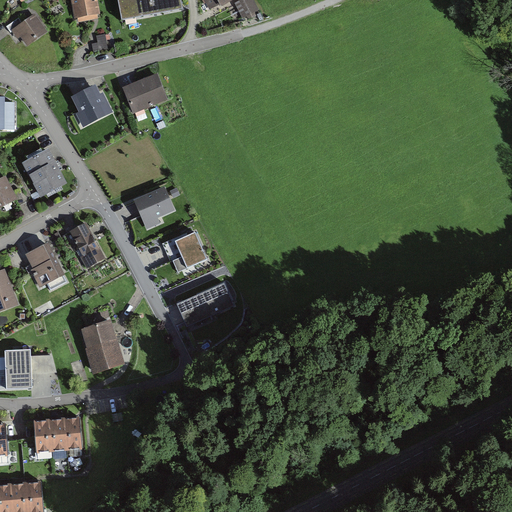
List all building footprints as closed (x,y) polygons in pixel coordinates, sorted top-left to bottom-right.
[(98,0),(71,0),(75,20),(78,20),(79,23),(99,20),(98,16),(101,16),(98,0)] [(182,0),(118,0),(122,23),(184,12),(182,0)] [(203,0),(210,11),(220,6),(221,7),(234,0),(203,0)] [(245,0),(235,5),(242,18),(258,10),(252,0),(245,0)] [(22,23),(19,19),(5,28),(15,42),(20,39),(26,49),(48,34),(35,15),(22,23)] [(108,34),(96,34),(96,49),(108,50),(108,34)] [(158,77),(124,90),(133,114),(167,101),(158,77)] [(101,96),(96,87),(73,99),(80,113),(76,115),(83,127),(112,114),(104,94),(101,96)] [(5,99),(0,98),(0,131),(13,131),(14,105),(5,105),(5,99)] [(67,184),(49,151),(22,165),(41,198),(67,184)] [(14,192),(6,178),(0,180),(0,207),(14,201),(17,207),(25,203),(18,190),(14,192)] [(165,188),(135,201),(147,230),(160,225),(157,220),(175,212),(165,188)] [(105,259),(86,224),(63,236),(72,253),(76,251),(86,269),(105,259)] [(195,234),(175,243),(182,259),(174,263),(179,274),(207,262),(195,234)] [(48,245),(28,256),(43,285),(63,275),(48,245)] [(4,271),(0,272),(0,310),(17,304),(4,271)] [(233,305),(224,284),(185,301),(194,322),(233,305)] [(122,364),(107,322),(81,331),(96,373),(122,364)] [(5,351),(7,390),(32,388),(31,371),(36,371),(36,374),(52,373),(51,356),(31,357),(31,350),(5,351)] [(80,418),(35,422),(37,453),(83,449),(80,418)] [(44,511),(42,482),(0,485),(0,511),(44,511)]
